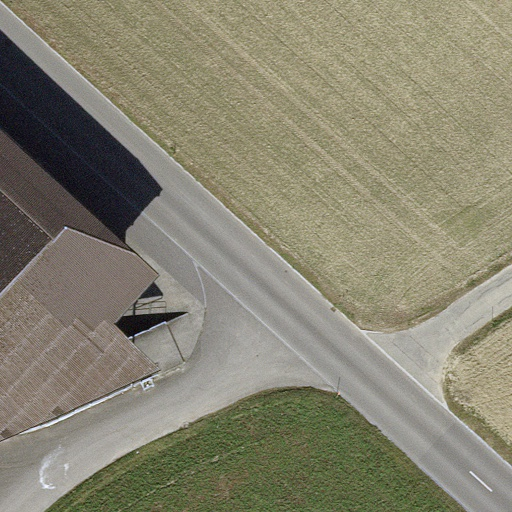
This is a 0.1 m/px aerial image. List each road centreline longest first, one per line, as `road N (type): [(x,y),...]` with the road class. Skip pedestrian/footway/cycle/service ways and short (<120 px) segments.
road 1 (tertiary): [(373,390),(0,47)]
road 2 (tertiary): [(507,511),(373,390)]
road 3 (residential): [(373,390),(511,299)]
